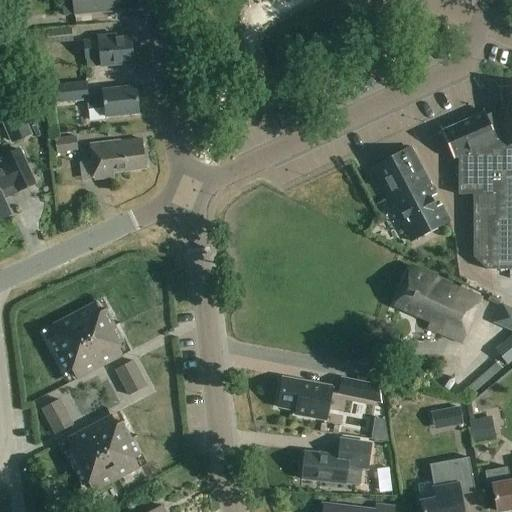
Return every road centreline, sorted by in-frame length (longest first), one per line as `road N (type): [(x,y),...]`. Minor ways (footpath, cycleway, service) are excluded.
road 1 (unclassified): [(191,194),(451,73),(493,0)]
road 2 (unclassified): [(230,511),(191,194)]
road 3 (unclassified): [(0,286),(191,194)]
road 4 (unclassified): [(191,194),(170,109),(159,0)]
